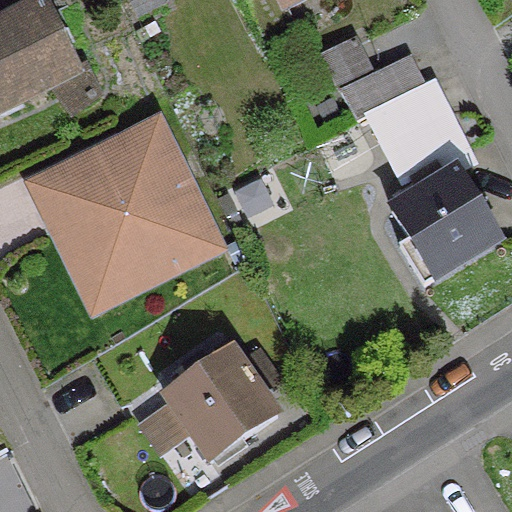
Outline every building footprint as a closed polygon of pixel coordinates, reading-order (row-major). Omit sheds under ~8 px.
[(0,25),(0,109),(71,74),(39,7),(52,0),(1,0),(11,20),(0,25)] [(122,0),(132,20),(161,5),(158,0),(122,0)] [(277,0),(272,0),(277,11),(281,9),(277,0)] [(368,78),(349,41),(316,58),(349,125),(364,118),(409,96),(394,65),(368,78)] [(394,250),(418,289),(495,243),(454,175),(466,167),(440,115),(431,120),(418,93),(427,89),(426,87),(409,96),(364,118),(380,147),(410,131),(431,169),(410,180),(419,196),(386,214),(404,244),(394,250)] [(166,134),(41,194),(102,320),(227,260),(166,134)] [(53,277),(78,324),(98,313),(73,266),(53,277)] [(185,381),(160,398),(205,465),(271,419),(226,353),(203,369),(195,357),(177,369),(185,381)]
